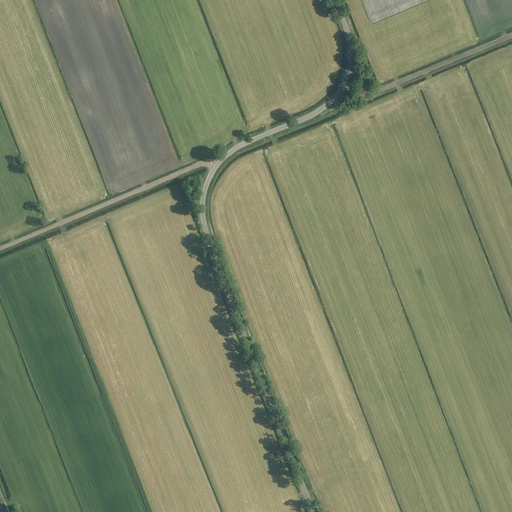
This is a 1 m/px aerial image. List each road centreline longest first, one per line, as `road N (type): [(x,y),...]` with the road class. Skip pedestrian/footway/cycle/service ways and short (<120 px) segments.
road 1 (unclassified): [(312,511),(205,231),(202,201),(225,155),(315,113),(341,87),(350,45),(334,0)]
road 2 (track): [(215,166),(201,163),(0,249)]
road 3 (track): [(341,87),(378,91),(511,34)]
